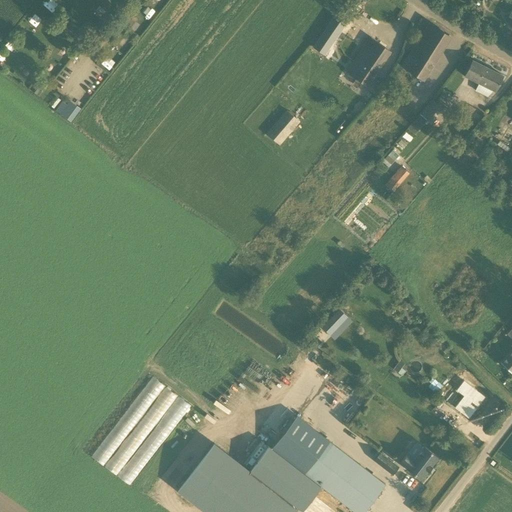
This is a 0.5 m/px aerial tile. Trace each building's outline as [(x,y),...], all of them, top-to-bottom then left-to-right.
[(32,21),(35,14),(28,11),(26,19),(32,21)] [(332,19),(313,48),(325,55),(344,26),(332,19)] [(423,80),(450,37),(429,23),(410,54),(415,57),(407,70),(423,80)] [(361,89),(364,84),(367,87),(391,52),(380,44),(370,38),(346,72),(355,79),(352,83),(361,89)] [(100,63),(107,69),(113,62),(106,56),(100,63)] [(494,92),(502,76),(472,60),(464,76),(466,77),(465,77),(477,83),(474,91),(486,97),(492,91),(494,92)] [(431,124),(444,108),(432,98),(407,128),(414,135),(427,120),(431,124)] [(58,113),(68,121),(78,108),(68,100),(58,113)] [(266,133),(280,145),(300,122),(286,110),(266,133)] [(389,164),(397,154),(391,149),(382,158),(389,164)] [(393,192),(409,173),(401,166),(385,185),(393,192)] [(461,305),(450,318),(462,329),(468,322),(474,326),(480,320),(461,305)] [(340,307),(327,323),(333,329),(347,313),(340,307)] [(177,358),(266,413),(282,387),(193,332),(177,358)] [(295,338),(291,344),(296,347),(300,342),(295,338)] [(500,362),(511,373),(511,339),(507,345),(511,350),(500,362)] [(445,344),(441,349),(445,353),(450,349),(445,344)] [(397,364),(393,369),(396,371),(403,376),(406,371),(402,368),(405,364),(400,360),(399,362),(397,364)] [(451,404),(446,410),(454,416),(459,410),(462,412),(469,417),(486,395),(463,378),(455,388),(463,394),(454,405),(451,403),(450,403),(451,404)] [(214,443),(177,491),(204,511),(302,511),(314,495),(321,486),(354,511),(363,511),(385,484),(360,465),(297,416),(271,448),(269,446),(263,454),(250,471),(214,443)] [(431,466),(438,457),(424,446),(414,459),(406,454),(400,462),(407,468),(406,469),(421,480),(427,471),(428,472),(432,467),(431,466)] [(392,475),(399,467),(380,452),(373,460),(392,475)]
